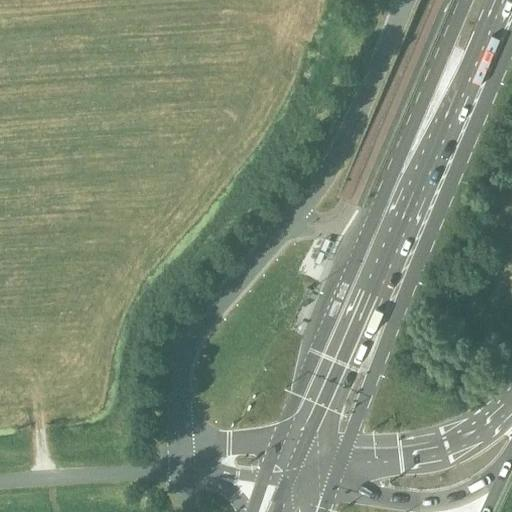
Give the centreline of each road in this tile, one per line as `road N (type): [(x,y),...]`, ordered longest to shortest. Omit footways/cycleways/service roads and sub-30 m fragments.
road 1 (unclassified): [(183,464),(183,401),(200,340),(293,229),(407,0)]
road 2 (primary): [(511,15),(381,325)]
road 3 (secondary): [(334,488),(433,505),(469,498),(511,456)]
road 4 (unclassified): [(0,485),(131,477),(183,464)]
road 5 (secondary): [(511,409),(459,443),(347,452)]
road 6 (primary): [(381,325),(337,362),(299,444)]
road 7 (primary): [(347,452),(374,377),(381,325)]
